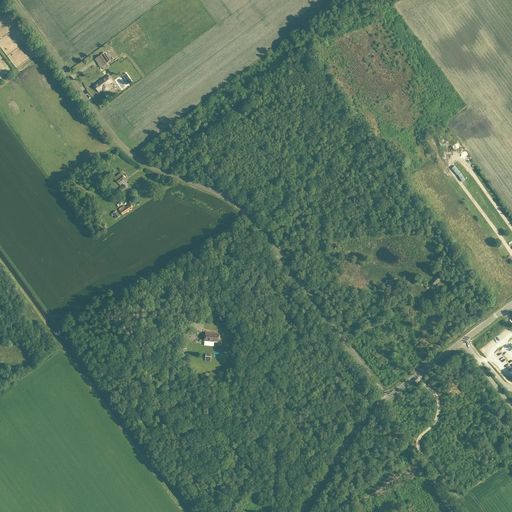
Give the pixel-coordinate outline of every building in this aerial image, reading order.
[(98,65),(101,68),(106,64),(109,62),(103,54),(95,60),(96,60),(99,64),(98,65)] [(125,74),(122,76),(128,84),(131,82),(125,74)] [(93,86),(98,93),(102,90),(104,93),(110,89),(107,85),(112,82),(108,76),(93,86)] [(124,181),(126,180),(121,173),(114,179),(120,186),(124,182),(124,181)] [(119,189),(122,193),(124,195),(127,192),(126,191),(127,189),(124,185),(119,189)] [(126,208),(124,206),(119,210),(122,215),(132,209),(130,205),(126,208)] [(437,277),(435,277),(430,283),(431,285),(432,286),(434,286),(439,281),(439,279),(437,277)] [(188,309),(182,312),(185,319),(191,316),(188,309)] [(205,333),(205,341),(211,342),(212,341),(218,342),(219,334),(205,333)] [(166,337),(169,349),(177,347),(174,335),(166,337)]
